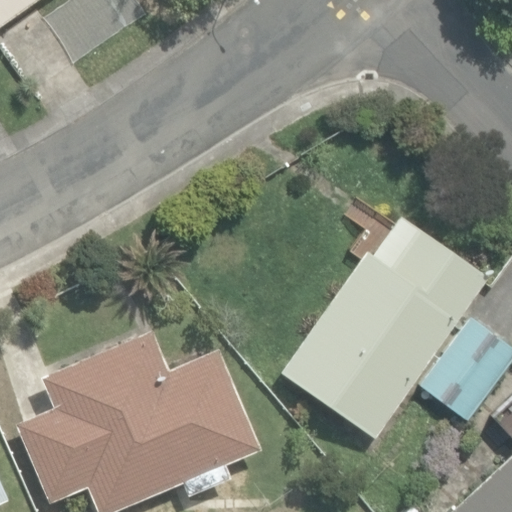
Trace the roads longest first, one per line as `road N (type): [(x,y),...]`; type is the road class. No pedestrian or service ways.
road 1 (unclassified): [(0,198),(126,135),(319,0)]
road 2 (residential): [(511,116),(402,0)]
